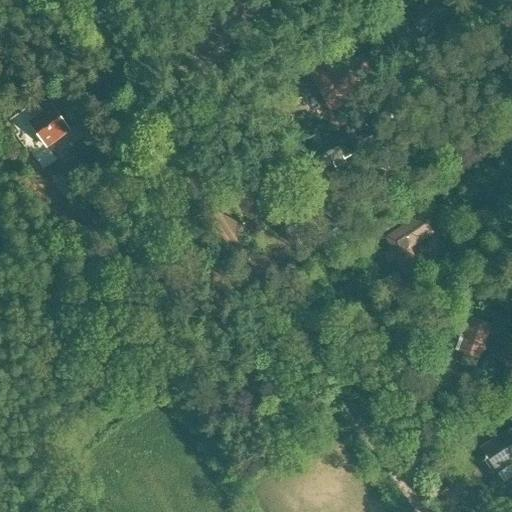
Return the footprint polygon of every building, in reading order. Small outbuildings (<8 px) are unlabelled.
[(431,30),(447,17),(439,6),(445,0),(429,0),(407,18),(419,32),(427,25),(431,30)] [(224,50),(228,52),(247,19),(226,7),(198,56),(215,66),(224,50)] [(363,81),(375,74),(368,63),(357,69),(352,62),(347,53),(342,56),(310,75),(313,80),(329,107),(365,85),(363,81)] [(71,133),(52,107),(28,125),(48,151),(71,133)] [(304,151),(305,155),(314,171),(343,157),(345,160),(357,153),(350,140),(344,144),(340,136),(335,140),(317,149),(313,139),(303,145),(306,150),(304,151)] [(281,230),(293,245),(313,230),(308,224),(312,221),(305,211),(311,207),(305,197),(293,205),(296,208),(286,215),(291,223),(281,230)] [(415,258),(412,250),(434,234),(421,215),(386,239),(403,277),(427,266),(422,255),(415,258)] [(457,337),(465,339),(460,352),(481,359),(492,326),(472,319),(468,330),(460,327),(457,337)] [(511,428),(480,450),(497,474),(511,464),(511,428)]
